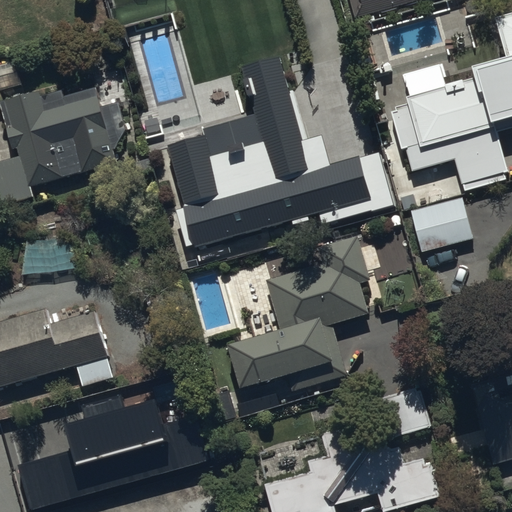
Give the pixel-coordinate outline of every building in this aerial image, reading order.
[(0,0),(0,27),(60,12),(56,0),(0,0)] [(351,0),(356,14),(406,0),(351,0)] [(509,183),(496,135),(511,131),(511,18),(499,22),(511,65),(478,74),(480,82),(409,102),(409,108),(391,113),(402,153),(405,152),(411,176),(458,164),(466,195),(509,183)] [(282,61),(244,71),(257,119),(206,133),(208,140),(171,150),(200,253),(321,219),(325,231),(397,211),(382,156),(333,170),(325,141),(309,145),(295,95),(292,96),(282,61)] [(0,93),(23,87),(17,64),(0,68),(0,93)] [(17,160),(0,165),(0,208),(37,198),(35,191),(121,167),(99,90),(64,100),(62,94),(43,100),(41,95),(2,106),(17,160)] [(425,255),(477,242),(466,202),(414,215),(425,255)] [(326,270),(268,287),(281,333),(228,347),(241,392),(287,379),(293,399),(349,383),(334,331),(371,320),(361,287),(372,283),(361,242),(321,253),(326,270)] [(0,384),(110,353),(97,307),(53,320),(48,304),(0,317),(0,384)] [(497,471),(511,466),(511,382),(474,394),(497,471)] [(70,450),(19,464),(31,509),(209,459),(197,414),(163,424),(155,398),(62,424),(70,450)] [(353,469),(269,495),(274,511),(335,511),(380,497),(385,511),(409,511),(442,502),(426,450),(400,458),(397,446),(351,461),(353,469)] [(240,511),(237,500),(196,511),(240,511)]
